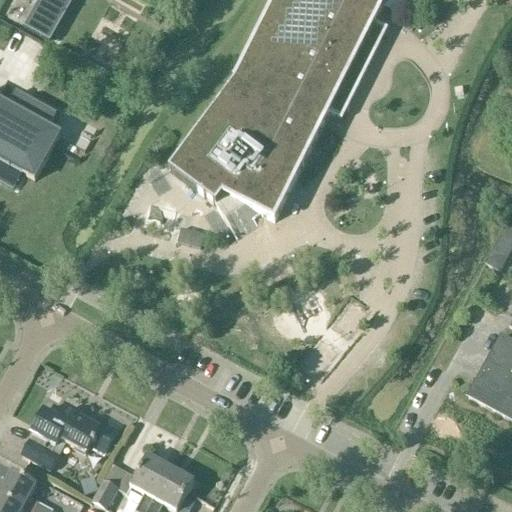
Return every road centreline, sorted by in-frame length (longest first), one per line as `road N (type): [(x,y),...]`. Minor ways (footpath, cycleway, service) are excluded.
road 1 (residential): [(48,315),(280,440)]
road 2 (residential): [(280,440),(422,511)]
